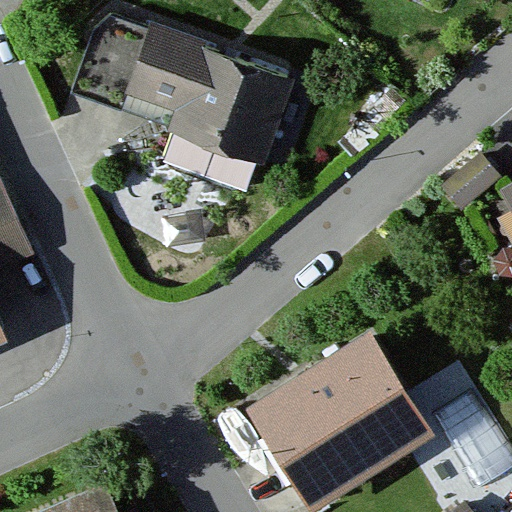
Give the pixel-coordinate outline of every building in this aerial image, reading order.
[(291,69),(152,23),(129,93),(177,108),(170,131),(261,160),(291,69)] [(461,209),(500,177),(481,153),(442,185),(461,209)] [(511,185),(502,191),(511,209),(511,185)] [(368,334),(249,407),(309,505),(429,433),(368,334)] [(132,511),(121,484),(53,511),(132,511)]
